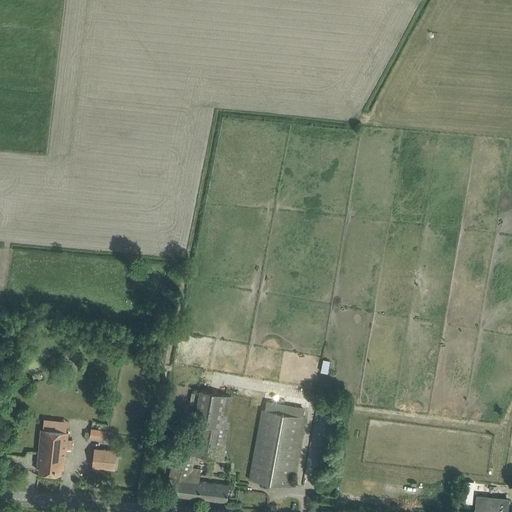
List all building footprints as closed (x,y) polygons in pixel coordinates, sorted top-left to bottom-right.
[(148,325),(143,328),(147,334),(152,330),(148,325)] [(194,424),(199,424),(200,415),(226,420),(230,395),(200,390),(199,393),(197,407),(194,424)] [(192,392),(190,406),(197,407),(199,393),(192,392)] [(262,409),(251,470),(249,479),(291,487),(304,416),(262,409)] [(199,424),(194,455),(196,455),(228,461),(229,452),(224,450),(230,421),(226,420),(200,415),(199,424)] [(42,428),(38,455),(37,465),(40,465),(39,471),(61,474),(62,468),(64,468),(66,449),(71,449),(72,439),(67,439),(68,431),(42,428)] [(91,428),(90,436),(105,438),(106,430),(91,428)] [(95,448),(93,459),(104,460),(103,466),(101,466),(101,467),(115,468),(117,450),(95,448)] [(168,484),(165,494),(198,497),(227,501),(229,484),(218,483),(208,482),(200,481),(201,468),(193,467),(196,455),(194,455),(174,451),(169,479),(168,483),(168,484)] [(476,511),(506,511),(508,499),(478,496),(476,511)]
